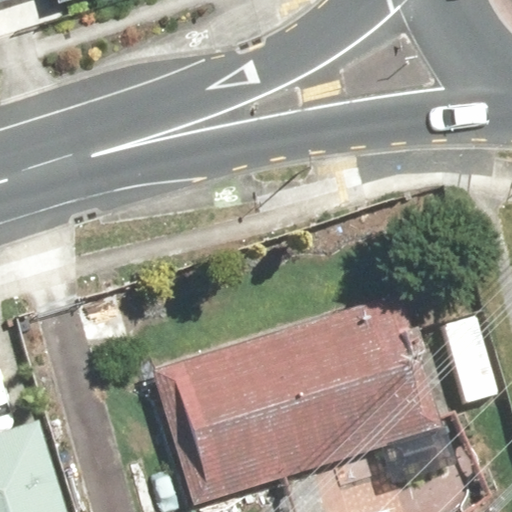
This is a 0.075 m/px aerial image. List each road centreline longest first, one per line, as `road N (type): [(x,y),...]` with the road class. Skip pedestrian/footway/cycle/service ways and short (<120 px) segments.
road 1 (secondary): [(511,103),(77,156)]
road 2 (secondary): [(77,156),(312,41),(363,0)]
